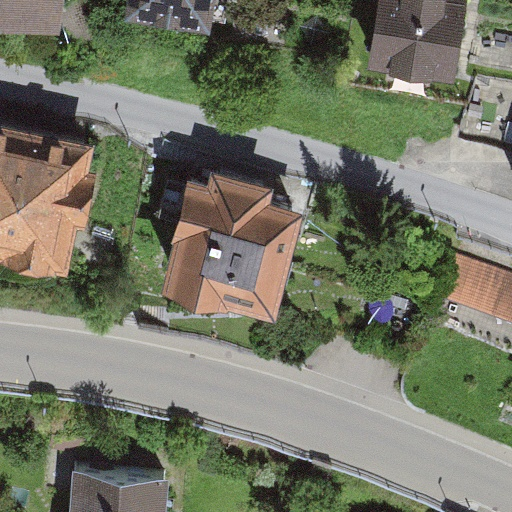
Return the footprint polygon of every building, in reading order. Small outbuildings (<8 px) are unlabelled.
[(58,0),(0,0),(0,15),(14,17),(16,6),(56,12),(58,0)] [(134,0),(222,10),(223,0),(134,0)] [(460,0),(370,0),(364,49),(452,61),(460,0)] [(511,78),(468,72),(454,113),(511,132),(511,167),(507,183),(511,185),(511,78)] [(80,130),(0,114),(0,244),(46,254),(56,202),(66,204),(80,130)] [(261,172),(203,158),(199,171),(175,165),(148,273),(266,302),(292,198),(257,189),(261,172)] [(511,271),(499,267),(485,306),(511,316),(511,271)] [(76,417),(42,415),(40,439),(74,442),(76,417)] [(150,511),(155,465),(72,456),(66,511),(150,511)]
